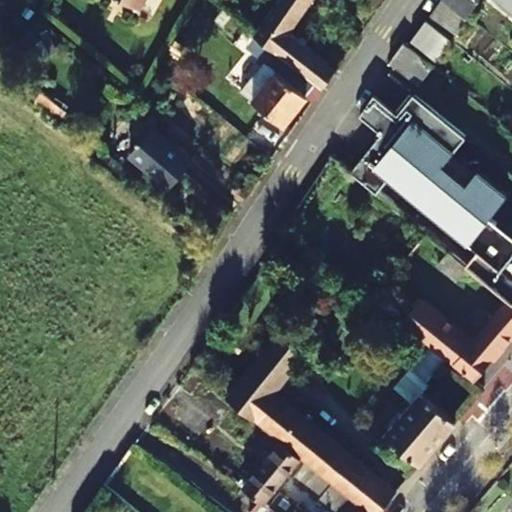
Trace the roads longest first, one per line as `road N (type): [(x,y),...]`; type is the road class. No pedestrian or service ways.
road 1 (residential): [(413,0),(60,511)]
road 2 (secondary): [(511,405),(424,511)]
